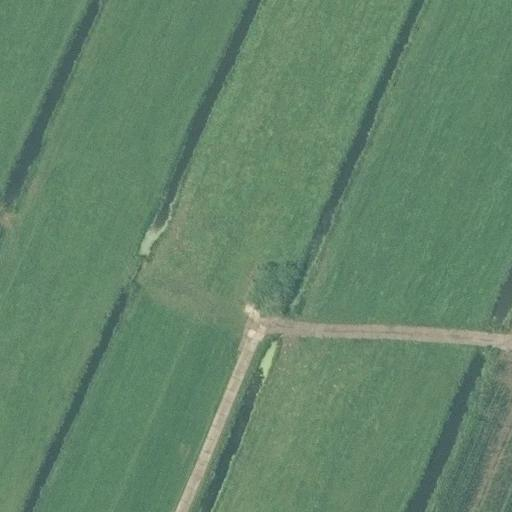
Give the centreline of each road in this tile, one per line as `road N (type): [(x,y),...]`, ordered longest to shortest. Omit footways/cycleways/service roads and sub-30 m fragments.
road 1 (track): [(0,220),(255,328),(177,511)]
road 2 (track): [(511,340),(255,328)]
